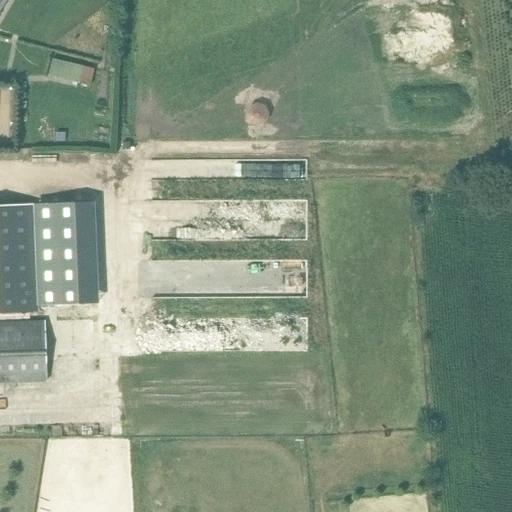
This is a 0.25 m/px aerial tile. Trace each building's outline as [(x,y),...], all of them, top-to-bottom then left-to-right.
[(47,72),(91,85),(95,68),(52,55),(47,72)] [(402,168),(402,153),(341,152),(341,167),(402,168)] [(95,200),(34,204),(38,304),(99,301),(95,200)] [(38,304),(34,204),(0,205),(0,314),(38,313),(38,304)] [(0,321),(0,379),(47,378),(45,321),(0,321)] [(330,356),(308,356),(123,356),(123,416),(135,416),(135,426),(153,426),(153,416),(329,415),(330,356)]
